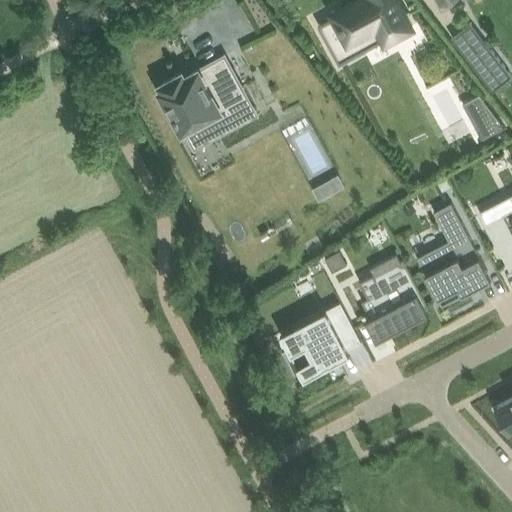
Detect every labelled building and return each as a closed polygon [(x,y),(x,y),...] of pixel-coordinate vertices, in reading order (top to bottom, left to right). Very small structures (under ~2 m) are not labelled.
[(414,25),(400,0),(351,0),(333,10),(335,15),(319,24),(340,62),(365,49),(358,35),(378,24),(386,40),(414,25)] [(511,72),(486,39),(467,54),(494,89),(511,75),(511,72)] [(238,80),(225,55),(184,77),(182,73),(162,84),(165,88),(162,90),(183,129),(208,116),(218,134),(256,113),(242,86),(236,89),(232,83),(238,80)] [(497,119),(476,130),(482,140),(505,128),(497,119)] [(450,238),(418,255),(443,303),(447,300),(492,277),(489,270),(452,200),(435,210),(450,238)] [(487,220),(486,221),(511,269),(511,267),(511,229),(503,213),(488,221),(487,220)] [(341,248),(326,256),(326,257),(329,256),(335,268),(333,270),(333,271),(348,263),(348,262),(345,263),(339,251),(341,249),(341,248)] [(375,272),(360,280),(369,296),(363,299),(371,315),(366,317),(377,338),(429,311),(427,307),(430,305),(405,257),(401,258),(403,262),(377,276),(375,272)] [(324,309),(274,335),(283,352),(290,348),(291,349),(305,375),(305,376),(340,358),(351,352),(348,347),(362,339),(342,300),(324,309)] [(511,396),(496,405),(505,423),(507,421),(510,427),(511,426),(511,396)]
